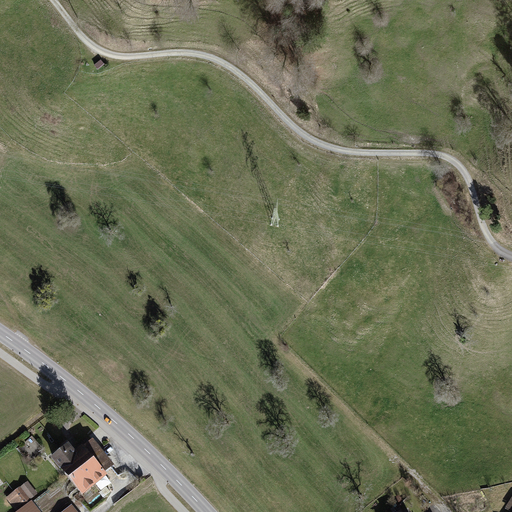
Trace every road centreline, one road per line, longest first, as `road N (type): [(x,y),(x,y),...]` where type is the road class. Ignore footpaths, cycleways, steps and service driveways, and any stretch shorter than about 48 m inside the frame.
road 1 (track): [(54,0),(76,31),(107,54),(215,58),(300,132),(331,148),(446,155),(468,173),(484,232),(511,253)]
road 2 (secondary): [(0,331),(129,434),(207,511)]
road 3 (track): [(261,324),(448,511)]
